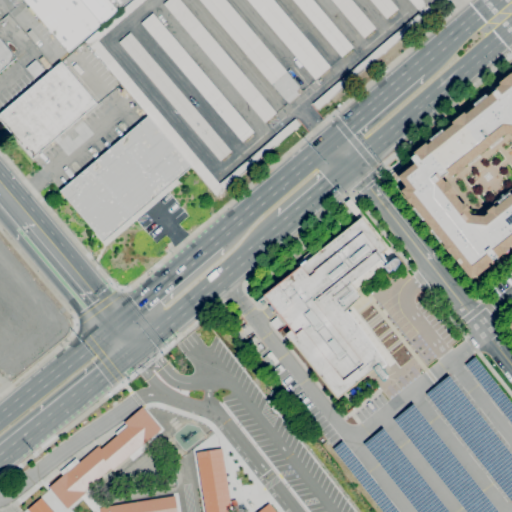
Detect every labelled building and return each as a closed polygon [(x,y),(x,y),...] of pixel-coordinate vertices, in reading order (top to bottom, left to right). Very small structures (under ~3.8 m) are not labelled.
[(129,0),(69,52),(24,0),(129,0)] [(148,116),(84,41),(132,0),(423,0),(433,11),(386,51),(387,52),(385,54),(384,53),(367,67),(368,68),(365,71),(364,70),(349,83),(350,84),(346,87),(345,86),(329,100),(330,101),(327,103),(326,102),(318,109),(313,104),(420,12),(409,0),(144,0),(98,40),(219,183),(295,119),(300,124),(297,127),(298,128),(296,130),(295,129),(278,143),(279,144),(276,147),(275,145),(259,159),(260,160),(257,163),(256,162),(222,191),(223,192),(220,195),(219,194),(217,196),(191,166),(148,116)] [(265,123),(163,4),(167,0),(180,0),(276,113),(265,123)] [(288,103),(286,100),(285,100),(272,84),(271,84),(199,0),(225,0),(286,71),(300,87),(298,89),(301,92),(288,103)] [(315,80),(247,0),(273,0),(330,67),(315,80)] [(341,57),(292,0),(313,0),(353,47),(341,57)] [(364,38),(331,0),(351,0),(375,28),(364,38)] [(386,19),(369,0),(390,0),(398,9),(386,19)] [(242,142),(141,23),(153,13),(254,132),(242,142)] [(220,161),(119,42),(130,33),(231,151),(220,161)] [(0,38),(16,58),(0,71),(0,38)] [(33,158),(0,119),(0,113),(61,62),(97,103),(33,158)] [(511,246),(511,73),(409,155),(414,162),(396,176),(404,187),(399,191),(470,280),(511,246)] [(191,166),(103,241),(66,197),(64,198),(61,194),(62,193),(61,191),(148,116),(191,166)] [(337,398),(286,334),(292,330),(264,296),(299,268),(296,263),(312,250),(316,255),(359,220),(345,202),(350,199),(364,216),(362,217),(387,248),(381,253),(385,257),(384,258),(388,264),(395,258),(400,265),(390,273),(385,267),(385,266),(381,261),(377,264),(378,266),(354,286),(362,296),(348,308),(388,358),(384,360),(387,364),(382,368),(389,376),(384,381),(374,369),(337,398)] [(463,364),(511,424),(511,404),(473,356),(463,364)] [(426,394),(511,501),(511,500),(511,457),(448,376),(426,394)] [(394,420),(465,511),(499,511),(414,404),(394,420)] [(81,498),(67,509),(48,488),(63,475),(60,472),(76,458),(79,463),(99,446),(101,449),(117,435),(115,433),(126,424),(124,423),(142,407),(144,409),(161,429),(145,443),(148,447),(132,460),(129,456),(113,470),(111,468),(86,490),(84,492),(86,494),(85,494),(81,498)] [(362,444),(415,511),(448,511),(382,428),(362,444)] [(331,450),(381,511),(399,511),(342,442),(331,450)] [(194,452),(203,511),(237,511),(235,500),(229,501),(220,448),(218,448),(194,452)] [(102,508),(99,508),(99,511),(93,511),(81,498),(85,494),(86,494),(84,492),(86,490),(102,508)] [(102,508),(175,496),(177,511),(99,511),(99,508),(102,508)] [(28,511),(26,509),(40,497),(52,511),(28,511)] [(256,511),(267,503),(274,511),(256,511)]
